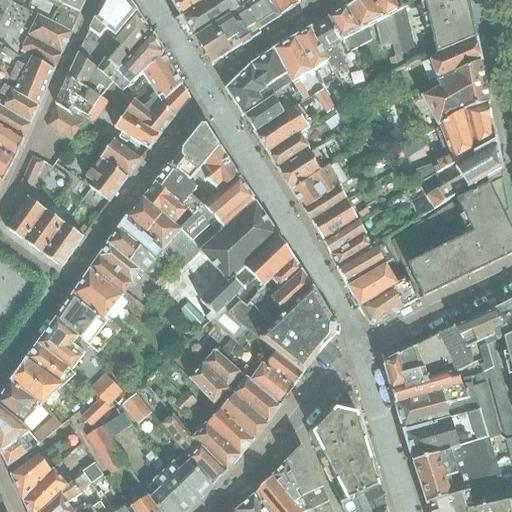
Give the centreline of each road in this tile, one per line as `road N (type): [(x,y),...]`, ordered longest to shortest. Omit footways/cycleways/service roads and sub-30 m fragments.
road 1 (residential): [(0,377),(219,76),(319,11)]
road 2 (residential): [(511,276),(366,350),(205,511)]
road 3 (residential): [(0,203),(90,0)]
